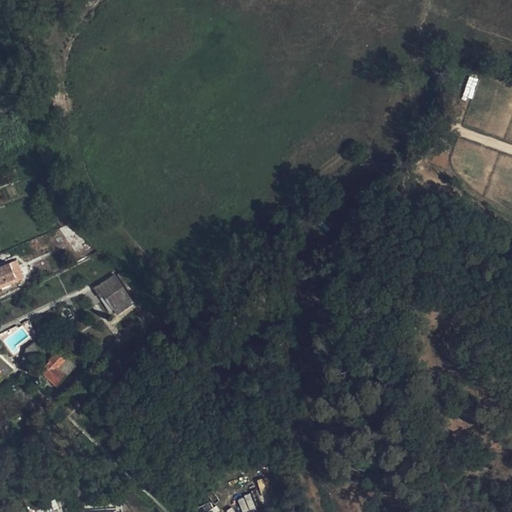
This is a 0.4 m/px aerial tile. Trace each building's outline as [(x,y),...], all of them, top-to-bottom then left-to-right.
[(441,250),(461,260),(463,256),(465,252),(465,246),(464,242),(461,239),(456,237),(451,236),(445,239),(441,250)] [(441,250),(430,268),(450,279),(461,260),(441,250)] [(0,266),(0,286),(17,279),(10,262),(0,266)] [(113,275),(94,288),(100,297),(102,296),(112,310),(113,310),(116,315),(132,304),(113,275)] [(102,296),(100,297),(110,312),(112,310),(102,296)] [(24,350),(16,365),(24,371),(42,357),(34,344),(24,350)] [(57,348),(39,367),(56,382),(65,372),(57,364),(65,355),(57,348)] [(0,381),(12,369),(0,358),(0,381)] [(250,493),(237,498),(241,511),(245,511),(256,508),(250,493)]
